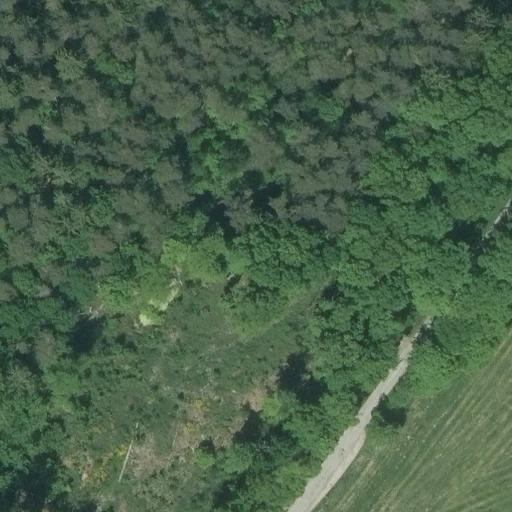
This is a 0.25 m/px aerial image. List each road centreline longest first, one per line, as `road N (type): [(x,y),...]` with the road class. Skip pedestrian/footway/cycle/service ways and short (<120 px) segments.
road 1 (unclassified): [(511,207),(296,511)]
road 2 (track): [(0,143),(35,102),(133,47),(186,0)]
